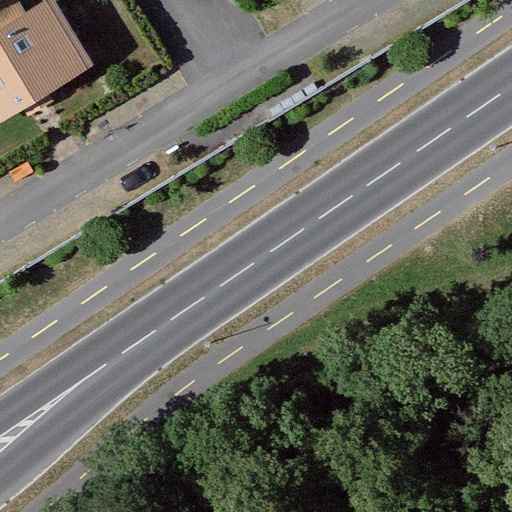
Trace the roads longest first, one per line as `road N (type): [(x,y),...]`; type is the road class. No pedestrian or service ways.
road 1 (primary): [(133,347),(511,87)]
road 2 (residential): [(379,0),(0,225)]
road 3 (primary): [(0,482),(133,347)]
road 4 (primary): [(133,347),(0,430)]
